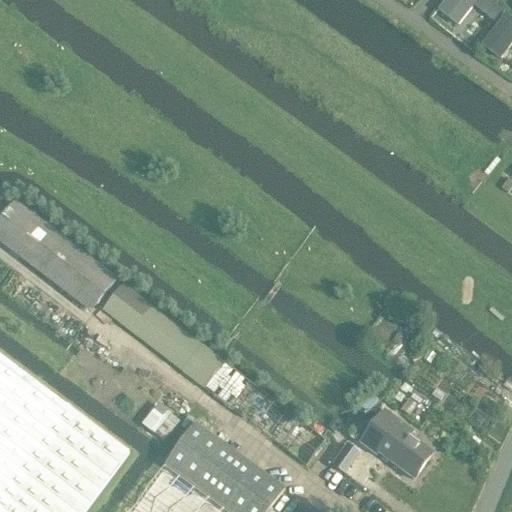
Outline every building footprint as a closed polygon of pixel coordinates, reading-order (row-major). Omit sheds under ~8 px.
[(447,0),(438,12),(458,28),(480,0),(447,0)] [(511,21),(504,16),(481,47),(500,61),(511,45),(511,21)] [(16,203),(0,223),(0,243),(92,314),(99,304),(117,281),(16,203)] [(105,309),(103,312),(205,390),(225,364),(123,286),(105,309)] [(0,511),(0,499),(68,409),(0,356),(0,511)] [(409,404),(400,414),(409,420),(416,409),(409,404)] [(87,511),(130,455),(68,409),(0,499),(0,511),(87,511)] [(156,409),(141,428),(164,445),(179,426),(156,409)] [(377,458),(379,456),(414,482),(433,456),(409,438),(413,434),(385,414),(361,447),(377,458)] [(270,511),(285,491),(196,426),(166,467),(227,511),(270,511)] [(345,477),(360,457),(349,450),(335,469),(345,477)] [(227,511),(166,467),(133,511),(227,511)]
